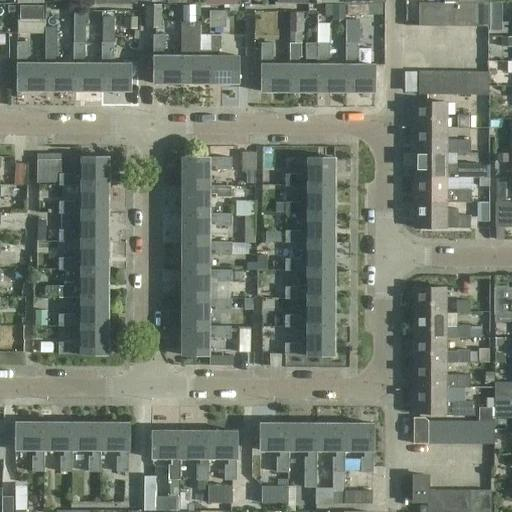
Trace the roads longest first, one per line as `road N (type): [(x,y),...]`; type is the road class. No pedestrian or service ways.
road 1 (residential): [(153,383),(154,128)]
road 2 (residential): [(153,383),(385,384)]
road 3 (residential): [(154,128),(383,129)]
road 4 (residential): [(0,128),(154,128)]
road 5 (residential): [(0,383),(153,383)]
road 6 (residential): [(394,0),(393,104),(383,129)]
road 7 (residential): [(383,129),(384,257)]
road 8 (residential): [(385,384),(392,511)]
road 9 (residential): [(511,258),(384,257)]
road 10 (residential): [(384,257),(385,384)]
